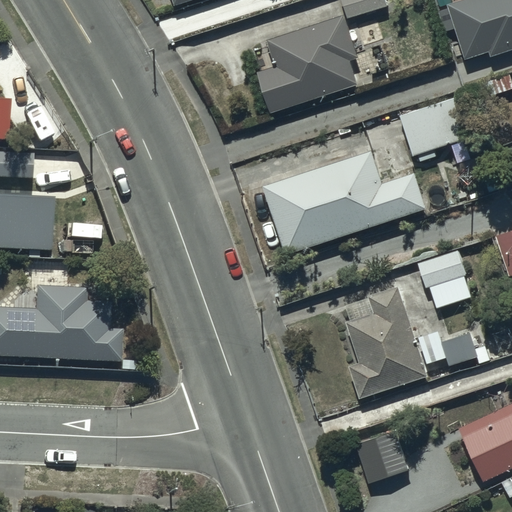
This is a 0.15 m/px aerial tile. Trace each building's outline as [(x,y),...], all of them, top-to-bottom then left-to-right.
[(388,0),(346,0),(351,15),(389,3),(388,0)] [(511,0),(459,0),(452,3),(471,55),(492,47),(495,55),(511,48),(511,0)] [(347,10),(271,35),(280,63),(261,69),(274,110),(359,82),(351,60),(362,56),(347,10)] [(463,94),(404,114),(416,153),(475,136),(463,94)] [(35,151),(0,149),(0,175),(34,177),(35,151)] [(375,150),(268,184),(289,251),(431,206),(419,168),(385,179),(375,150)] [(0,191),(0,245),(53,249),(56,195),(0,191)] [(511,226),(499,231),(511,272),(511,226)] [(464,245),(419,260),(436,308),(480,293),(464,245)] [(0,303),(0,354),(122,359),(124,327),(112,327),(113,301),(88,300),(88,286),(38,284),(38,305),(0,303)] [(402,285),(349,301),(353,318),(351,319),(361,360),(354,362),(362,394),(432,373),(402,285)] [(475,328),(444,338),(452,362),(483,351),(475,328)] [(511,402),(463,425),(487,477),(511,466),(511,402)] [(395,423),(357,435),(372,481),(410,469),(395,423)]
